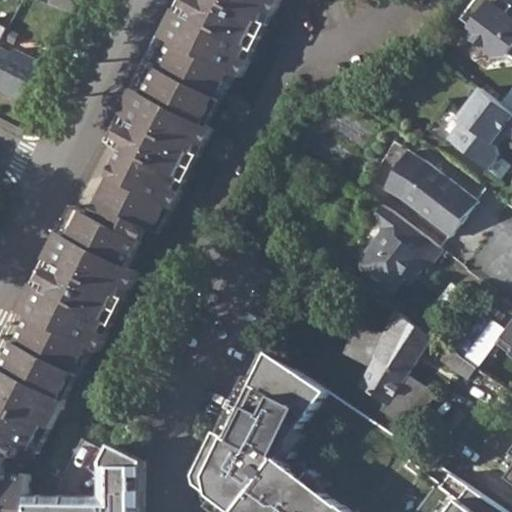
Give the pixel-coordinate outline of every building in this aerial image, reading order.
[(49,0),(49,2),(80,19),(89,0),(49,0)] [(124,151),(118,163),(181,195),(216,128),(215,126),(211,125),(237,75),(242,78),(282,0),(182,0),(162,39),(174,44),(160,69),(149,64),(147,67),(159,73),(146,96),(135,90),(108,143),(124,151)] [(511,0),(478,0),(463,19),(479,32),(474,38),(499,55),(509,55),(511,56),(511,18),(506,14),(505,4),(509,0),(511,1),(511,0)] [(0,44),(0,88),(36,107),(55,68),(16,48),(14,51),(0,44)] [(511,111),(482,88),(460,117),(464,122),(450,140),(489,170),(500,155),(499,146),(495,143),(505,131),(511,136),(511,111)] [(453,235),(481,199),(435,164),(412,149),(389,188),(406,198),(453,235)] [(118,163),(100,198),(153,225),(162,231),(181,195),(118,163)] [(100,198),(92,211),(104,217),(145,239),(153,225),(100,198)] [(432,265),(445,247),(399,211),(385,203),(375,217),(384,224),(385,231),(364,259),(366,274),(396,291),(414,269),(420,273),(428,262),(432,265)] [(0,360),(0,392),(57,421),(94,348),(99,351),(141,270),(132,265),(145,239),(104,217),(90,240),(63,226),(21,306),(33,312),(20,335),(9,329),(7,333),(18,339),(5,364),(0,360)] [(437,337),(401,311),(390,333),(364,321),(350,352),(376,364),(366,386),(392,404),(388,411),(416,429),(440,392),(412,375),(437,337)] [(511,323),(498,342),(511,353),(511,323)] [(240,500),(247,505),(288,453),(331,390),(263,345),(196,472),(203,499),(220,511),(226,511),(232,505),(234,507),(240,500)] [(57,421),(0,392),(0,511),(33,511),(33,476),(32,474),(3,474),(4,465),(1,464),(7,452),(15,456),(21,443),(41,453),(54,427),(57,421)] [(370,511),(288,453),(247,505),(241,511),(370,511)] [(102,462),(77,511),(119,511),(135,479),(102,462)] [(511,511),(511,509),(454,472),(426,511),(511,511)]
